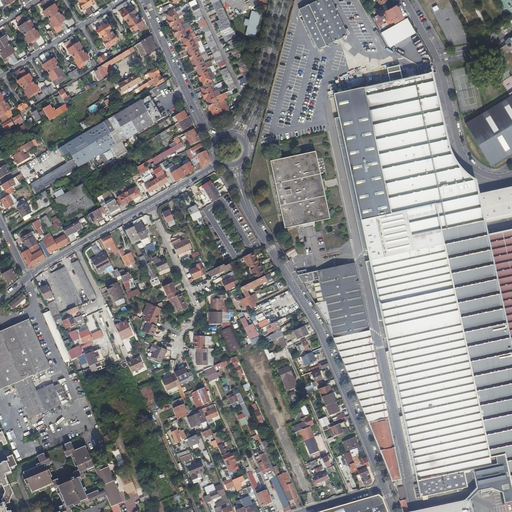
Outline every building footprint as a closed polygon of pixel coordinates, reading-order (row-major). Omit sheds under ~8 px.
[(56,31),(59,30),(62,28),(63,30),(64,32),(67,30),(62,22),(65,20),(62,16),(61,17),(57,10),(58,9),(55,5),(52,7),(48,0),(44,0),(41,2),(45,9),(43,10),(44,12),(43,12),(46,17),(47,16),(51,22),(50,23),(56,31)] [(91,15),(92,14),(94,13),(90,7),(93,5),(92,3),(95,2),(93,0),(78,0),(81,4),(80,4),(83,9),(85,7),(91,15)] [(195,12),(197,16),(201,14),(194,0),(193,0),(188,3),(190,7),(187,9),(190,15),(195,12)] [(215,8),(222,5),(220,0),(213,3),(215,8)] [(348,34),(331,0),(318,0),(300,9),(319,48),(348,34)] [(137,33),(137,32),(136,31),(142,27),(141,25),(143,24),(140,19),(139,20),(135,14),(136,13),(133,8),(131,10),(126,2),(119,6),(122,10),(119,12),(124,20),(126,19),(129,25),(128,26),(134,35),(137,33)] [(165,14),(168,12),(171,11),(169,5),(162,8),(165,14)] [(215,8),(218,13),(225,10),(222,5),(215,8)] [(391,25),(403,18),(396,5),(372,18),(379,31),(391,25)] [(168,12),(165,14),(168,19),(167,19),(171,26),(173,30),(172,30),(175,36),(176,35),(178,40),(182,38),(184,43),(186,48),(187,48),(190,54),(189,55),(191,59),(191,58),(194,64),(193,64),(195,68),(196,68),(199,74),(198,75),(201,80),(201,79),(204,84),(200,86),(202,92),(205,98),(207,102),(206,102),(210,109),(210,108),(212,112),(226,106),(223,99),(218,101),(217,99),(218,98),(217,95),(215,96),(214,94),(216,93),(214,90),(213,91),(212,89),(213,88),(212,85),(215,84),(213,79),(214,79),(208,67),(206,67),(205,66),(207,65),(206,62),(204,63),(203,61),(205,60),(203,57),(202,58),(201,55),(202,55),(201,52),(199,52),(198,50),(200,50),(199,47),(197,48),(196,45),(198,45),(196,41),(195,42),(194,40),(195,40),(194,37),(192,37),(191,35),(193,35),(192,32),(186,34),(185,31),(187,31),(186,28),(184,29),(183,26),(185,26),(183,23),(182,24),(180,21),(182,20),(181,18),(179,18),(178,16),(180,15),(179,13),(177,13),(176,12),(178,11),(176,8),(171,11),(168,12)] [(217,20),(227,16),(225,10),(218,13),(215,15),(217,20)] [(255,37),(261,12),(252,10),(249,19),(245,18),(244,24),(248,25),(245,34),(255,37)] [(40,47),(39,46),(39,44),(36,41),(39,39),(38,37),(41,36),(38,31),(37,31),(33,25),(34,25),(31,20),(28,22),(27,20),(24,22),(20,16),(17,18),(22,26),(19,28),(22,32),(23,31),(27,37),(26,38),(29,43),(32,41),(37,49),(40,47)] [(202,16),(195,19),(200,29),(207,26),(202,16)] [(220,25),(229,21),(227,16),(217,20),(220,25)] [(107,47),(109,46),(110,45),(111,47),(117,42),(116,41),(119,39),(116,34),(114,35),(110,29),(112,28),(109,24),(106,25),(101,17),(98,20),(102,26),(99,28),(100,30),(97,31),(100,35),(101,35),(105,41),(104,41),(107,47)] [(221,30),(232,25),(229,21),(220,25),(218,26),(221,30)] [(221,30),(223,36),(234,31),(232,25),(221,30)] [(223,36),(225,41),(236,35),(234,31),(223,36)] [(8,61),(10,63),(12,66),(18,61),(13,54),(16,52),(13,47),(11,48),(7,42),(9,40),(6,36),(2,38),(0,34),(0,50),(2,53),(1,54),(6,62),(8,61)] [(82,65),(82,66),(83,67),(86,64),(85,63),(87,61),(86,60),(89,58),(86,53),(85,54),(81,47),(82,47),(79,42),(76,44),(72,36),(69,38),(73,44),(69,46),(70,48),(68,50),(70,54),(71,53),(75,60),(74,60),(79,67),(82,65)] [(150,36),(136,45),(141,57),(156,49),(155,48),(158,47),(152,36),(150,37),(150,36)] [(229,40),(231,45),(239,41),(237,36),(229,40)] [(511,36),(510,38),(511,39),(496,50),(511,73),(511,36)] [(217,68),(224,65),(214,40),(207,43),(217,68)] [(230,45),(232,50),(241,45),(239,41),(231,45),(230,45)] [(232,50),(234,55),(243,50),(241,45),(232,50)] [(101,66),(107,75),(108,77),(112,75),(108,67),(135,51),(134,48),(136,47),(135,46),(101,66)] [(234,55),(236,60),(246,56),(243,50),(234,55)] [(60,79),(61,80),(62,81),(65,79),(65,78),(67,76),(62,68),(61,69),(57,63),(58,62),(55,57),(52,59),(51,58),(53,56),(49,51),(41,56),(46,63),(43,65),(46,70),(48,69),(51,75),(50,76),(53,81),(56,79),(57,81),(60,79)] [(104,56),(104,55),(99,58),(100,59),(98,59),(101,63),(108,59),(105,55),(104,56)] [(236,60),(239,67),(249,63),(246,56),(236,60)] [(239,67),(242,71),(251,67),(249,63),(239,67)] [(220,68),(223,74),(229,72),(226,65),(220,68)] [(102,78),(107,75),(101,66),(97,68),(98,70),(95,72),(100,81),(103,79),(102,78)] [(242,71),(244,76),(250,73),(252,68),(251,67),(242,71)] [(31,95),(31,96),(31,97),(35,94),(38,93),(37,91),(40,89),(37,84),(35,85),(32,79),(33,78),(30,73),(27,75),(22,68),(16,72),(20,80),(18,81),(21,86),(22,85),(26,91),(25,92),(28,97),(31,95)] [(73,72),(77,78),(82,74),(78,69),(73,72)] [(152,80),(159,75),(158,74),(159,73),(157,69),(148,73),(152,80)] [(507,216),(501,190),(478,195),(475,181),(473,180),(470,178),(466,175),(463,172),(462,170),(459,167),(456,162),(453,158),(452,154),(450,150),(449,148),(432,73),(402,79),(401,70),(388,73),(390,82),(363,87),(373,133),(375,140),(390,214),(435,205),(440,230),(507,216)] [(129,78),(131,82),(140,78),(137,73),(129,78)] [(249,80),(250,73),(244,76),(238,79),(240,84),(249,80)] [(160,77),(159,75),(152,80),(150,81),(152,84),(154,83),(155,86),(164,81),(161,77),(160,77)] [(131,82),(129,78),(118,84),(121,88),(124,86),(131,82)] [(140,78),(131,82),(124,86),(126,89),(130,87),(130,88),(137,83),(141,80),(140,78)] [(227,84),(230,89),(236,86),(234,81),(227,84)] [(158,86),(159,88),(160,91),(167,86),(165,82),(158,86)] [(51,91),(49,89),(48,87),(43,90),(44,92),(39,95),(41,97),(51,91)] [(390,214),(375,140),(373,133),(363,87),(335,93),(362,220),(390,214)] [(65,103),(68,101),(72,99),(70,95),(67,97),(63,89),(58,92),(65,103)] [(228,90),(224,92),(220,94),(223,99),(230,95),(228,90)] [(2,115),(5,113),(9,111),(8,110),(10,108),(7,103),(6,104),(2,98),(3,97),(0,92),(0,114),(1,114),(2,115)] [(111,147),(115,155),(126,148),(122,140),(162,117),(149,95),(103,122),(116,144),(111,147)] [(492,166),(511,153),(511,95),(466,124),(492,166)] [(24,104),(24,103),(19,106),(19,107),(18,108),(21,111),(28,107),(25,103),(24,104)] [(42,117),(43,116),(44,115),(41,111),(42,110),(39,103),(35,106),(42,117)] [(67,110),(65,107),(64,105),(52,112),(54,114),(51,116),(52,119),(55,117),(67,110)] [(226,106),(212,112),(215,117),(229,110),(227,106),(226,106)] [(32,112),(34,116),(36,120),(41,117),(36,110),(32,112)] [(175,116),(179,122),(188,117),(184,111),(175,116)] [(13,118),(15,121),(17,125),(24,121),(20,114),(13,118)] [(179,122),(174,125),(169,128),(171,131),(177,127),(177,128),(181,126),(183,130),(194,125),(190,116),(188,117),(179,122)] [(9,127),(9,128),(10,129),(12,128),(11,125),(14,124),(12,119),(3,124),(5,129),(9,127)] [(79,122),(82,129),(88,127),(85,120),(79,122)] [(94,167),(115,155),(111,147),(116,144),(103,122),(59,148),(67,162),(41,177),(46,185),(89,159),(94,167)] [(24,128),(23,127),(23,125),(19,127),(21,131),(20,132),(23,136),(28,133),(25,128),(24,128)] [(156,136),(157,139),(159,142),(168,136),(165,130),(156,136)] [(187,138),(186,139),(185,140),(186,143),(189,142),(190,145),(199,141),(194,130),(185,134),(187,138)] [(141,145),(139,141),(137,137),(128,142),(133,150),(141,145)] [(13,156),(14,155),(19,164),(26,159),(30,157),(25,149),(29,146),(27,143),(11,153),(13,156)] [(177,145),(171,148),(157,156),(160,160),(183,147),(181,143),(180,143),(177,145)] [(189,157),(194,166),(197,164),(200,169),(209,164),(210,160),(206,151),(197,155),(199,160),(195,162),(193,157),(194,156),(193,153),(202,149),(200,144),(185,151),(187,154),(189,157)] [(316,149),(272,158),(286,226),(330,217),(316,149)] [(186,175),(191,173),(195,170),(190,162),(182,167),(186,175)] [(0,178),(9,173),(3,163),(0,164),(0,178)] [(159,188),(161,187),(163,186),(162,184),(168,181),(160,167),(154,171),(158,178),(154,180),(158,187),(159,188)] [(171,174),(173,178),(175,181),(185,176),(180,168),(171,173),(168,168),(165,170),(168,176),(171,174)] [(2,184),(4,187),(6,190),(7,190),(9,194),(11,193),(14,191),(12,187),(19,183),(16,176),(2,184)] [(149,192),(158,187),(154,180),(144,185),(149,192)] [(212,184),(204,189),(213,203),(221,198),(212,184)] [(94,204),(82,185),(65,194),(62,189),(54,193),(57,199),(55,200),(67,220),(94,204)] [(127,192),(132,200),(140,195),(136,187),(127,192)] [(504,455),(511,492),(511,229),(487,235),(484,222),(511,215),(511,187),(501,190),(507,216),(440,230),(488,458),(504,455)] [(122,206),(132,200),(127,192),(123,194),(122,193),(120,194),(121,195),(117,197),(122,206)] [(17,207),(21,205),(18,201),(17,202),(15,198),(14,198),(11,193),(9,194),(1,199),(5,207),(11,204),(14,209),(17,207)] [(114,199),(110,202),(105,205),(110,213),(119,208),(114,199)] [(26,202),(21,205),(17,207),(23,217),(32,212),(26,202)] [(193,220),(197,218),(201,216),(196,205),(188,209),(193,220)] [(504,503),(511,501),(511,492),(504,455),(488,458),(440,230),(435,205),(390,214),(362,220),(363,228),(370,260),(366,261),(417,496),(467,485),(464,472),(472,470),(476,489),(479,491),(501,486),(504,503)] [(89,214),(92,218),(94,223),(103,218),(98,209),(89,214)] [(162,213),(164,218),(166,223),(174,219),(169,210),(162,213)] [(47,215),(42,217),(45,227),(50,225),(47,215)] [(54,230),(62,226),(56,216),(51,218),(53,224),(52,225),(54,230)] [(63,229),(65,234),(66,234),(76,229),(76,231),(81,228),(77,221),(63,229)] [(141,223),(134,226),(139,238),(143,246),(151,243),(141,223)] [(139,238),(134,226),(125,229),(131,242),(139,238)] [(22,237),(29,249),(38,243),(31,231),(22,237)] [(134,262),(131,257),(129,253),(124,255),(114,233),(111,234),(126,266),(134,262)] [(64,234),(54,240),(58,248),(59,248),(70,241),(67,236),(66,237),(64,234)] [(102,239),(104,243),(106,248),(111,245),(115,253),(118,251),(110,235),(102,239)] [(177,254),(184,251),(192,247),(187,238),(173,245),(177,254)] [(53,239),(44,244),(49,253),(58,248),(54,240),(53,239)] [(49,253),(44,244),(42,241),(40,243),(48,258),(51,256),(49,253)] [(39,248),(37,244),(29,249),(22,253),(28,266),(32,267),(46,259),(41,250),(31,256),(30,253),(39,248)] [(104,253),(97,256),(90,260),(97,272),(111,265),(104,253)] [(242,258),(247,269),(257,264),(255,258),(252,253),(242,258)] [(154,263),(156,267),(158,272),(169,267),(164,258),(160,260),(158,261),(158,260),(156,256),(152,258),(154,263)] [(97,297),(88,278),(78,260),(72,263),(90,300),(97,297)] [(151,262),(144,265),(152,287),(159,284),(151,262)] [(196,265),(197,266),(190,269),(194,278),(205,273),(201,263),(196,265)] [(257,264),(247,269),(250,274),(252,273),(255,279),(264,274),(259,263),(257,264)] [(313,295),(310,296),(328,325),(384,463),(400,504),(403,511),(472,511),(470,498),(409,510),(379,376),(355,263),(298,275),(302,282),(319,278),(323,301),(317,303),(313,295)] [(225,266),(224,265),(224,264),(216,268),(218,274),(232,268),(230,264),(225,266)] [(69,310),(75,307),(82,304),(64,267),(51,273),(69,310)] [(114,279),(120,276),(117,269),(111,272),(114,279)] [(3,275),(7,283),(17,278),(13,270),(3,275)] [(121,275),(122,278),(123,282),(131,278),(128,272),(121,275)] [(230,289),(230,290),(231,290),(232,289),(232,288),(238,285),(237,285),(239,284),(235,275),(222,281),(227,291),(230,289)] [(246,298),(249,296),(246,291),(266,281),(264,276),(241,288),(246,298)] [(107,292),(109,291),(110,291),(115,301),(123,298),(116,282),(105,287),(107,292)] [(171,297),(179,294),(177,290),(176,291),(172,282),(163,287),(168,299),(171,297)] [(138,294),(136,289),(134,284),(131,285),(133,290),(127,293),(129,298),(138,294)] [(45,300),(49,298),(53,295),(48,285),(40,289),(45,300)] [(17,298),(19,302),(27,295),(24,292),(17,298)] [(181,293),(179,294),(171,297),(178,311),(188,307),(181,293)] [(255,293),(249,296),(246,298),(249,305),(251,309),(256,307),(254,303),(258,301),(255,293)] [(222,302),(219,295),(215,295),(215,298),(212,298),(211,312),(222,312),(222,302)] [(13,308),(19,302),(17,298),(10,305),(13,308)] [(249,305),(246,298),(240,301),(243,308),(249,305)] [(47,304),(54,318),(59,315),(60,315),(54,301),(47,304)] [(148,322),(154,325),(156,320),(157,321),(159,315),(158,315),(161,309),(152,305),(145,321),(148,322)] [(64,361),(67,359),(70,358),(50,311),(43,314),(64,361)] [(93,313),(97,325),(102,323),(99,311),(93,313)] [(222,324),(222,312),(211,312),(210,312),(210,316),(211,316),(211,324),(222,324)] [(59,315),(54,318),(56,323),(62,321),(59,315)] [(264,336),(271,332),(279,329),(277,325),(290,319),(289,316),(261,329),(264,336)] [(30,377),(54,366),(32,318),(0,331),(0,389),(14,384),(29,418),(45,411),(30,377)] [(62,322),(64,326),(66,329),(74,325),(71,318),(62,322)] [(257,334),(255,329),(253,324),(249,326),(245,318),(240,320),(249,338),(257,334)] [(133,335),(126,321),(115,326),(121,340),(133,335)] [(157,326),(154,325),(148,322),(144,331),(153,336),(157,326)] [(230,353),(243,347),(233,325),(220,331),(230,353)] [(309,335),(305,326),(296,330),(294,331),(298,340),(309,335)] [(90,336),(87,330),(83,332),(84,336),(81,337),(83,343),(86,342),(87,341),(91,340),(90,336)] [(277,338),(278,339),(282,337),(279,331),(275,333),(275,334),(266,338),(268,342),(277,338)] [(91,340),(92,341),(103,337),(101,332),(90,336),(91,340)] [(205,336),(195,336),(194,348),(197,348),(205,348),(207,348),(207,344),(208,344),(211,344),(212,337),(208,336),(205,336)] [(282,337),(278,339),(282,348),(287,346),(285,341),(283,337),(282,337)] [(312,352),(311,350),(310,349),(309,349),(305,341),(301,343),(304,348),(298,350),(301,357),(301,356),(312,352)] [(151,357),(157,359),(162,361),(165,354),(164,353),(166,349),(157,345),(151,357)] [(207,348),(205,348),(197,348),(197,352),(197,365),(207,365),(208,348),(207,348)] [(83,354),(78,356),(80,361),(86,359),(89,366),(98,363),(105,360),(100,349),(93,352),(90,353),(90,351),(87,352),(88,354),(84,355),(83,354)] [(312,352),(301,356),(305,365),(316,361),(312,352)] [(231,358),(232,361),(240,378),(243,376),(235,356),(231,358)] [(140,357),(127,363),(132,373),(144,367),(140,357)] [(308,374),(309,373),(310,373),(310,370),(321,366),(322,368),(329,366),(327,361),(306,369),(308,374)] [(98,363),(89,366),(90,368),(92,373),(101,370),(98,363)] [(213,366),(202,370),(207,382),(218,377),(213,366)] [(297,385),(295,380),(293,376),(292,376),(288,366),(279,370),(287,389),(297,385)] [(175,375),(179,382),(189,377),(185,368),(174,372),(175,375)] [(84,371),(78,374),(80,379),(87,376),(84,371)] [(312,375),(313,378),(315,382),(322,379),(319,371),(312,375)] [(180,384),(179,382),(175,375),(162,381),(167,391),(180,384)] [(46,411),(62,404),(56,390),(53,383),(37,390),(46,411)] [(308,394),(314,390),(311,384),(304,388),(308,394)] [(149,385),(140,389),(148,409),(152,407),(150,401),(155,398),(149,385)] [(325,396),(332,393),(329,386),(329,385),(322,388),(325,396)] [(199,394),(204,405),(210,402),(203,387),(199,390),(200,393),(199,394)] [(62,404),(66,402),(59,388),(56,390),(62,404)] [(230,394),(230,395),(231,397),(229,397),(232,403),(236,401),(237,404),(240,403),(244,401),(238,388),(236,389),(237,391),(230,394)] [(197,408),(204,405),(199,394),(200,393),(199,390),(194,392),(195,396),(194,396),(195,399),(193,400),(197,408)] [(326,406),(336,402),(332,393),(325,396),(324,396),(322,397),(326,406)] [(182,417),(194,412),(193,409),(187,412),(181,398),(171,403),(176,415),(168,419),(170,423),(176,420),(182,417)] [(340,411),(336,402),(326,406),(330,415),(340,411)] [(261,426),(263,425),(265,424),(256,403),(252,405),(261,426)] [(308,414),(306,409),(304,404),(300,406),(302,411),(301,412),(302,414),(297,415),(295,410),(291,412),(295,420),(297,419),(300,418),(305,416),(304,415),(308,414)] [(210,410),(204,413),(206,418),(206,419),(209,418),(209,419),(218,415),(214,407),(209,409),(210,410)] [(191,426),(206,420),(206,419),(206,418),(204,413),(203,411),(202,409),(196,411),(197,414),(187,418),(191,426)] [(187,428),(182,417),(176,420),(180,431),(183,430),(186,429),(187,428)] [(305,427),(309,425),(313,424),(310,417),(308,418),(307,417),(301,419),(302,423),(293,427),(295,432),(298,431),(305,428),(305,427)] [(322,427),(330,424),(327,417),(319,420),(322,427)] [(335,436),(337,435),(338,435),(339,437),(348,433),(343,422),(334,426),(333,423),(330,424),(322,427),(325,434),(333,431),(335,436)] [(317,423),(310,426),(314,436),(321,433),(317,423)] [(310,426),(305,428),(298,431),(303,441),(305,440),(310,438),(313,437),(314,436),(310,426)] [(4,446),(9,444),(2,429),(0,430),(0,445),(0,444),(0,442),(3,441),(4,446)] [(210,429),(206,430),(203,432),(204,437),(212,433),(212,431),(211,430),(210,429)] [(213,436),(217,444),(219,444),(223,442),(218,431),(213,434),(213,436)] [(173,435),(175,439),(177,443),(181,441),(177,433),(173,435)] [(112,435),(104,438),(107,443),(114,440),(112,435)] [(188,448),(190,447),(192,446),(193,448),(198,446),(197,443),(198,443),(195,435),(187,439),(189,441),(186,443),(188,448)] [(88,450),(89,452),(106,445),(102,437),(85,445),(86,447),(88,450)] [(313,437),(310,438),(305,440),(311,454),(319,450),(313,437)] [(343,442),(345,447),(346,451),(358,446),(355,438),(343,442)] [(76,462),(90,456),(89,452),(88,450),(85,451),(84,448),(75,451),(73,445),(66,453),(68,458),(73,455),(74,456),(76,462)] [(222,457),(228,454),(229,454),(227,449),(224,450),(222,445),(219,446),(222,454),(221,454),(222,457)] [(355,467),(357,471),(365,467),(370,466),(366,457),(362,459),(364,463),(360,465),(356,455),(357,454),(357,452),(356,448),(349,451),(349,452),(355,467)] [(181,465),(192,461),(189,450),(177,453),(181,465)] [(71,511),(72,511),(69,506),(74,504),(75,506),(82,503),(81,501),(85,500),(87,506),(93,504),(88,494),(87,494),(86,491),(87,491),(83,480),(82,480),(82,479),(78,471),(74,473),(77,479),(75,479),(75,477),(71,479),(72,481),(61,485),(59,479),(53,481),(52,478),(53,477),(49,467),(47,468),(47,467),(53,464),(50,458),(47,459),(45,452),(38,455),(42,464),(41,465),(40,463),(37,464),(38,466),(24,472),(27,479),(25,479),(28,486),(30,486),(33,492),(39,489),(40,492),(47,489),(46,487),(50,485),(53,491),(59,489),(60,492),(59,493),(62,500),(64,500),(65,504),(59,507),(61,511),(60,511),(58,511),(71,511)] [(351,468),(355,467),(349,452),(344,454),(345,458),(347,457),(351,468)] [(229,454),(228,454),(222,457),(225,464),(229,472),(229,473),(238,469),(231,453),(229,454)] [(269,466),(266,460),(263,453),(259,455),(261,458),(262,462),(258,464),(261,470),(269,466)] [(17,465),(13,455),(8,457),(9,460),(6,462),(6,461),(3,462),(3,463),(0,464),(0,485),(4,484),(5,487),(9,485),(6,479),(8,478),(7,475),(6,474),(12,471),(10,468),(18,465),(17,465)] [(92,470),(95,469),(90,456),(76,462),(77,463),(75,464),(76,467),(78,466),(80,470),(78,471),(82,479),(86,477),(84,471),(88,470),(91,468),(92,470)] [(325,467),(328,466),(330,465),(327,456),(322,459),(325,467)] [(198,478),(197,476),(196,474),(205,471),(201,461),(187,467),(192,480),(198,478)] [(114,484),(114,483),(108,469),(104,471),(102,467),(95,470),(104,491),(107,497),(113,511),(118,511),(116,507),(118,506),(123,504),(115,486),(114,484)] [(365,467),(357,471),(363,486),(372,482),(365,467)] [(324,486),(330,483),(324,469),(320,470),(322,475),(313,479),(317,486),(323,484),(324,486)] [(235,486),(234,485),(232,480),(229,473),(229,472),(226,474),(228,479),(223,481),(227,489),(235,486)] [(297,497),(296,495),(295,493),(288,477),(289,477),(288,476),(286,476),(285,472),(282,474),(284,480),(293,499),(297,497)] [(260,473),(259,473),(257,474),(263,486),(266,485),(260,473)] [(232,480),(234,485),(245,480),(243,476),(232,480)] [(249,477),(252,484),(255,490),(258,488),(252,476),(249,477)] [(277,476),(274,477),(271,479),(284,508),(290,506),(277,476)] [(135,489),(132,480),(123,483),(127,492),(135,489)] [(289,500),(293,499),(284,480),(281,482),(283,486),(283,487),(289,500)] [(209,494),(216,491),(215,487),(213,484),(205,487),(208,495),(209,494)] [(237,492),(242,502),(245,509),(246,511),(250,511),(257,509),(254,502),(258,500),(251,485),(242,490),(237,492)] [(224,500),(226,503),(229,502),(228,499),(223,488),(216,491),(217,492),(209,495),(209,494),(208,495),(210,500),(222,495),(224,500)] [(99,501),(107,497),(104,491),(99,493),(98,490),(88,494),(93,504),(94,503),(93,500),(98,498),(99,501)] [(257,494),(259,499),(262,505),(271,501),(266,490),(257,494)] [(145,499),(141,500),(142,504),(151,501),(148,493),(143,494),(145,499)] [(387,511),(382,498),(378,495),(319,511),(387,511)] [(222,505),(217,507),(215,508),(216,511),(233,511),(229,502),(226,503),(222,505)] [(237,504),(238,506),(239,509),(236,510),(236,511),(245,511),(241,502),(237,504)]
